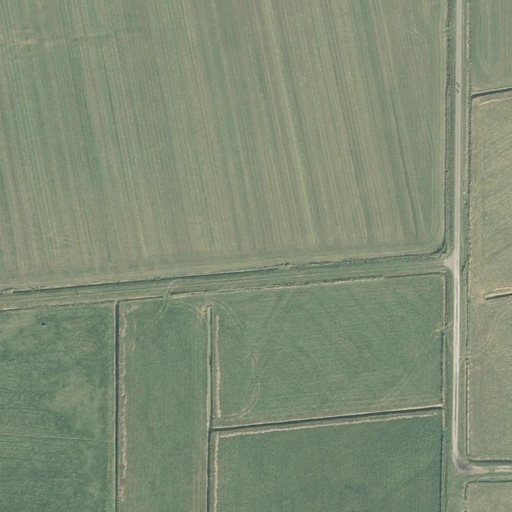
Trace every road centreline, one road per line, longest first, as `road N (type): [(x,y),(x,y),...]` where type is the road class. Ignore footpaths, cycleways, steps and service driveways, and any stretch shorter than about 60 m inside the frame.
road 1 (unclassified): [(457,470),(458,0)]
road 2 (track): [(456,259),(0,301)]
